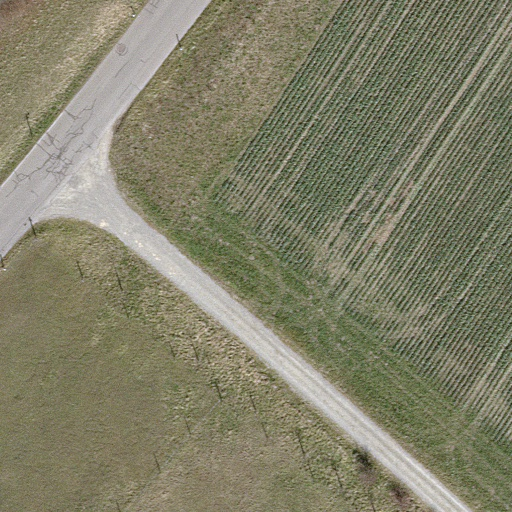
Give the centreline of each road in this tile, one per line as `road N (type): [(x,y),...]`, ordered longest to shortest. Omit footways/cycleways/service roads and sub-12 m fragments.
road 1 (track): [(60,173),(452,511)]
road 2 (tertiary): [(193,0),(0,242)]
